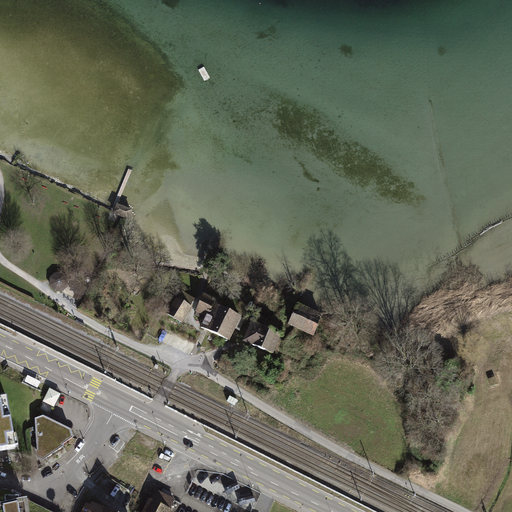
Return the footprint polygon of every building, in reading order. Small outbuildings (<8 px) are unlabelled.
[(131,211),(117,205),(112,216),(126,222),(131,211)] [(70,283),(69,280),(67,277),(65,275),(62,274),(58,274),(55,275),(53,277),(51,279),(50,282),(50,285),(51,288),(53,291),(56,293),(59,293),(62,293),(65,292),(68,290),(69,287),(70,283)] [(208,317),(204,326),(232,341),(245,314),(205,294),(196,310),(208,317)] [(177,297),(167,313),(183,323),(193,307),(177,297)] [(297,304),(287,324),(309,335),(319,314),(297,304)] [(256,321),(246,341),(274,355),(283,334),(256,321)] [(51,388),(44,401),(56,407),(62,393),(51,388)] [(16,400),(0,401),(0,450),(21,448),(16,400)] [(48,418),(38,420),(41,461),(79,436),(48,418)] [(151,497),(142,511),(170,511),(172,509),(151,497)] [(2,511),(36,511),(35,502),(2,507),(2,511)]
